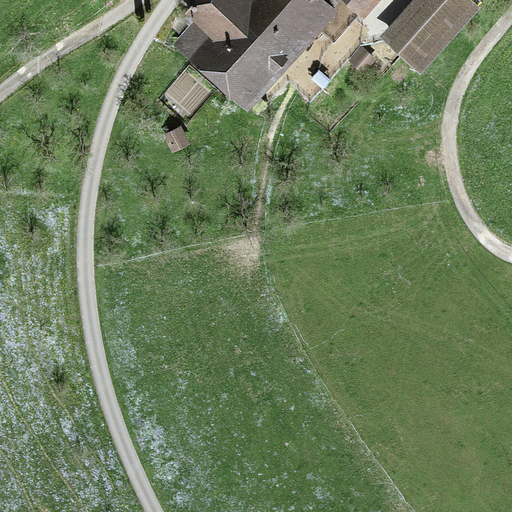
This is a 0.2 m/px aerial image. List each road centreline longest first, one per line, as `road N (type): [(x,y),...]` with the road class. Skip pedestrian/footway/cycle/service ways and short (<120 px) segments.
road 1 (unclassified): [(154,511),(99,372),(85,247),(101,134),(121,77),(173,0)]
road 2 (track): [(137,0),(0,97)]
